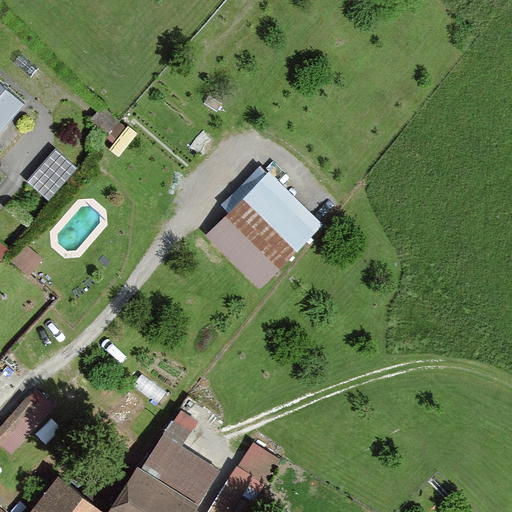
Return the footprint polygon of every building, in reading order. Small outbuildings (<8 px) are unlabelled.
[(0,128),(24,102),(0,80),(0,128)] [(104,106),(92,118),(107,132),(119,120),(104,106)] [(78,167),(55,148),(27,182),(50,201),(78,167)] [(210,231),(207,234),(261,287),(326,222),(323,219),(272,168),(210,231)] [(43,258),(25,242),(10,259),(29,275),(43,258)] [(37,389),(0,429),(0,442),(10,452),(54,404),(37,389)] [(188,511),(215,470),(180,448),(199,420),(181,409),(141,466),(111,511),(101,511),(58,479),(32,511),(188,511)] [(254,441),(209,511),(232,511),(244,495),(254,501),(281,458),(254,441)]
